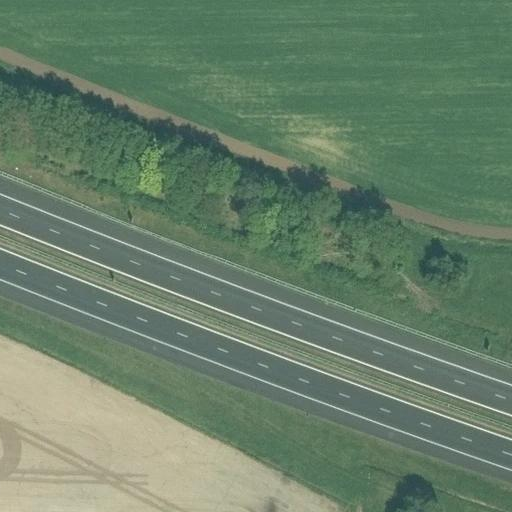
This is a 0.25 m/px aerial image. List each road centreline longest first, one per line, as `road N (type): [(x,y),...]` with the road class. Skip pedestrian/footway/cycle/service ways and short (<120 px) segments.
road 1 (motorway): [(511,402),(0,211)]
road 2 (motorway): [(0,266),(511,457)]
